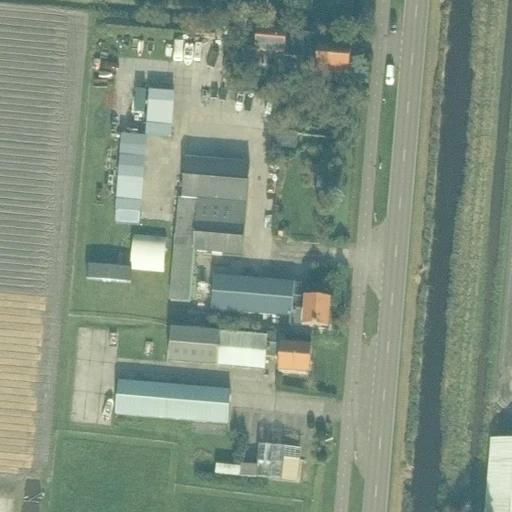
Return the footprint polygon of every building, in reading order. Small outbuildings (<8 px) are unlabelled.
[(287,35),(288,30),(282,29),(282,33),(258,31),(258,35),(248,34),(246,56),(256,57),(256,53),(285,55),(287,35)] [(313,48),(314,38),(287,35),(285,55),(285,58),(305,60),(306,48),(313,48)] [(352,52),(313,48),(306,48),(305,60),(304,71),(317,73),(350,76),(352,52)] [(156,84),(153,131),(180,132),(183,86),(156,84)] [(242,258),(250,166),(187,161),(183,201),(199,202),(197,222),(182,220),(179,252),(242,258)] [(137,262),(172,263),(174,229),(138,227),(137,262)] [(88,263),(87,287),(167,291),(168,266),(88,263)] [(241,281),(241,282),(215,279),(212,312),(238,314),(279,318),(277,332),(290,333),(291,327),(304,328),(304,329),(329,331),(331,303),(324,302),(325,289),(295,286),(241,281)] [(268,339),(221,335),(172,331),(170,364),(265,372),(266,359),(280,360),(279,374),(310,377),(313,350),(281,347),(281,348),(267,347),(268,339)] [(229,425),(231,393),(120,384),(117,416),(229,425)] [(179,454),(181,432),(170,431),(168,453),(179,454)] [(511,511),(511,443),(492,442),(485,511),(511,511)] [(285,462),(286,450),(260,447),(257,480),(299,484),(301,463),(285,462)] [(241,478),(242,469),(217,466),(216,476),(241,478)]
